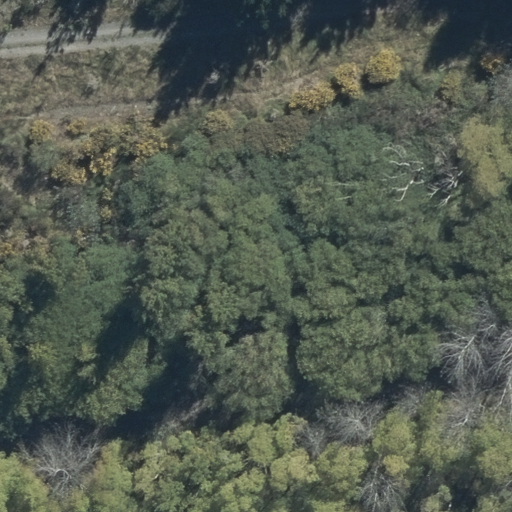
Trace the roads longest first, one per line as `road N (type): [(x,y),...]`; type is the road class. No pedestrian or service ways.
road 1 (track): [(511,25),(380,53),(0,91)]
road 2 (track): [(0,422),(511,355)]
road 3 (track): [(336,0),(0,37)]
